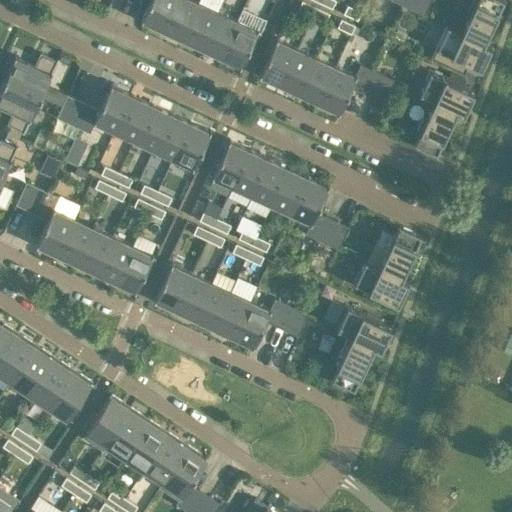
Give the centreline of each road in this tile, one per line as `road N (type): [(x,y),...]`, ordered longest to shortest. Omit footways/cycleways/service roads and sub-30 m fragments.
road 1 (residential): [(0,16),(431,217),(444,175),(58,0)]
road 2 (residential): [(0,301),(314,501),(360,428),(0,249)]
